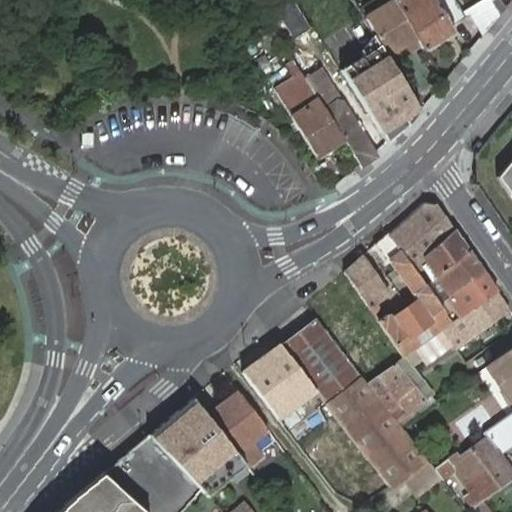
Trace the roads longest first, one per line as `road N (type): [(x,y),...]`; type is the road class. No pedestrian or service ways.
road 1 (tertiary): [(236,303),(355,213)]
road 2 (residential): [(511,275),(425,154)]
road 3 (tertiary): [(138,212),(0,166)]
road 4 (tertiary): [(0,175),(101,271)]
road 5 (tertiary): [(104,294),(66,424)]
road 6 (tertiary): [(66,424),(172,344)]
road 7 (tertiary): [(355,213),(276,236),(226,229)]
road 8 (tertiary): [(425,154),(511,54)]
